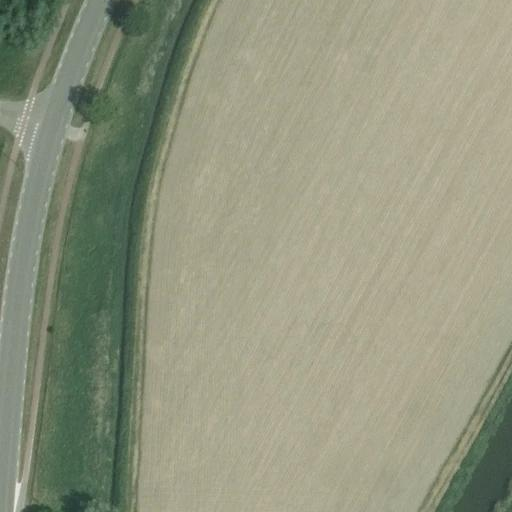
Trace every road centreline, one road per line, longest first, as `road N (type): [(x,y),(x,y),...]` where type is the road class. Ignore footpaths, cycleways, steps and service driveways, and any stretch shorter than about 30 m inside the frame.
road 1 (tertiary): [(0,493),(17,291),(50,121)]
road 2 (tertiary): [(50,121),(98,0)]
